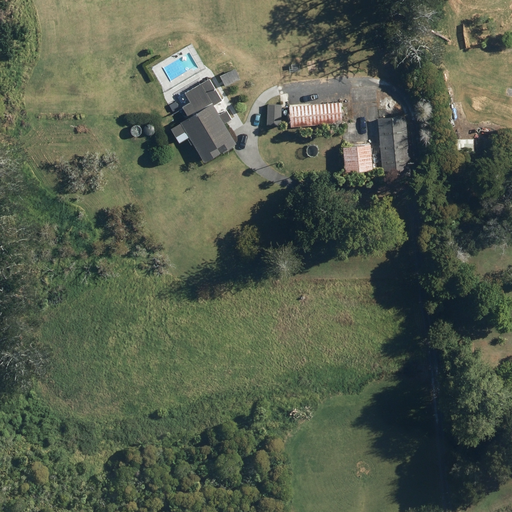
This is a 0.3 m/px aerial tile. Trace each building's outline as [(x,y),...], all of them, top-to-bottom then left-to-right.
[(238,67),(222,75),(227,85),(243,77),(238,67)] [(191,116),(173,127),(181,140),(190,134),(207,162),(239,142),(227,122),(234,118),(228,109),(221,113),(216,104),(225,98),(211,76),(186,92),(191,100),(184,105),(191,116)] [(339,103),(339,101),(287,105),(289,125),(340,121),(340,118),(349,117),(348,103),(339,103)] [(264,125),(278,125),(278,104),(264,104),(264,125)] [(342,121),(344,146),(341,146),(343,173),(371,171),(371,179),(411,176),(406,116),(342,121)] [(450,164),(471,164),(471,139),(450,139),(450,164)]
